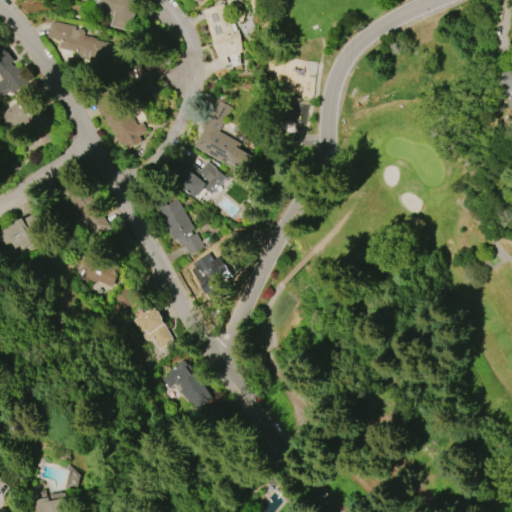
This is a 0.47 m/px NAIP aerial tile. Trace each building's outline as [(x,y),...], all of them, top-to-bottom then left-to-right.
[(108,13),(95,0),(132,0),(138,6),(131,30),(112,25),(114,15),(108,13)] [(214,41),(203,10),(226,2),(237,31),(238,31),(243,45),(241,45),(243,51),(220,60),(213,41),(214,41)] [(47,37),(51,20),(76,26),(75,29),(78,30),(78,28),(85,30),(83,35),(96,38),(96,40),(112,44),(107,64),(75,56),(75,52),(58,48),(60,40),(47,37)] [(16,64),(28,80),(9,93),(0,80),(0,42),(9,55),(7,56),(14,66),(16,64)] [(121,69),(136,81),(131,87),(143,96),(157,77),(160,80),(168,70),(151,57),(143,67),(129,57),(121,69)] [(511,97),(498,92),(506,68),(511,70),(511,107),(508,106),(511,97)] [(0,117),(0,112),(19,100),(16,96),(29,88),(51,122),(41,129),(32,115),(12,128),(10,125),(7,128),(0,117)] [(100,111),(121,146),(126,143),(130,151),(144,143),(140,136),(148,131),(142,122),(138,125),(121,98),(100,111)] [(200,127),(217,98),(232,107),(218,130),(241,143),(239,148),(252,156),(244,170),(243,169),(240,173),(193,146),(203,129),(200,127)] [(187,159),(201,170),(208,161),(227,177),(213,194),(205,187),(197,197),(172,177),(187,159)] [(64,190),(79,181),(107,227),(92,237),(64,190)] [(174,240),(155,206),(166,200),(168,204),(178,199),(195,228),(191,230),(194,235),(197,233),(205,247),(191,255),(184,244),(181,245),(177,239),(174,240)] [(12,248),(3,229),(37,213),(46,231),(32,238),(33,240),(26,243),(26,242),(12,248)] [(122,266),(115,285),(99,279),(98,281),(90,278),(88,282),(84,282),(78,275),(81,267),(88,252),(122,266)] [(221,264),(225,270),(223,271),(232,286),(215,297),(194,265),(193,263),(210,252),(215,260),(217,258),(221,264)] [(132,320),(154,307),(174,340),(158,349),(150,337),(145,340),(142,339),(140,336),(141,334),(132,320)] [(185,360),(214,401),(197,413),(190,403),(189,404),(174,383),(167,388),(161,379),(168,374),(167,373),(169,371),(169,370),(172,368),(173,369),(174,368),(175,369),(178,367),(176,365),(182,361),(182,362),(185,360)] [(34,510),(32,500),(47,497),(48,501),(65,498),(67,511),(31,511),(31,510),(34,510)]
